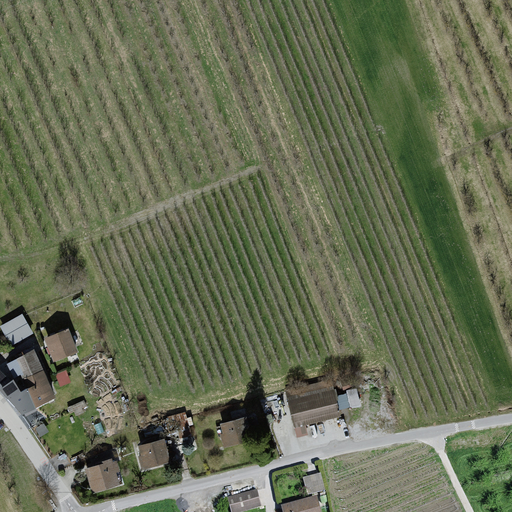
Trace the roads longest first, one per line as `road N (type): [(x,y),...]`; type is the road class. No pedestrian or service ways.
road 1 (track): [(0,265),(179,202),(279,467)]
road 2 (unclassified): [(511,418),(384,440),(103,511)]
road 3 (unclassified): [(73,511),(0,409)]
